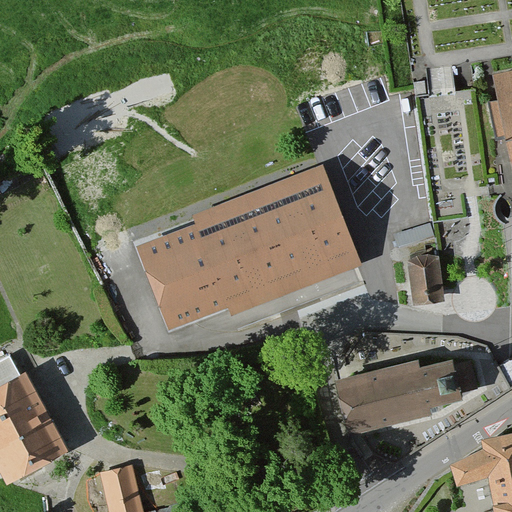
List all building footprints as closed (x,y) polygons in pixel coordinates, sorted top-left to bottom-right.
[(510,159),(511,158),(511,61),(492,65),(510,159)] [(319,173),(197,219),(201,228),(143,249),(172,325),(228,304),(230,311),(353,265),(319,173)] [(412,258),(401,262),(407,307),(438,303),(432,258),(421,256),(412,258)] [(420,368),(419,359),(335,381),(347,436),(431,415),(431,408),(462,400),(462,393),(478,389),(470,358),(456,361),(455,358),(420,368)] [(67,452),(25,372),(0,385),(0,472),(7,485),(67,452)] [(457,487),(487,479),(493,511),(511,511),(511,433),(481,440),(482,449),(450,466),(457,487)] [(143,508),(133,465),(100,472),(110,511),(140,511),(143,511),(143,508)] [(169,506),(167,509),(167,511),(186,511),(187,511),(185,505),(179,501),(171,502),(169,506)]
